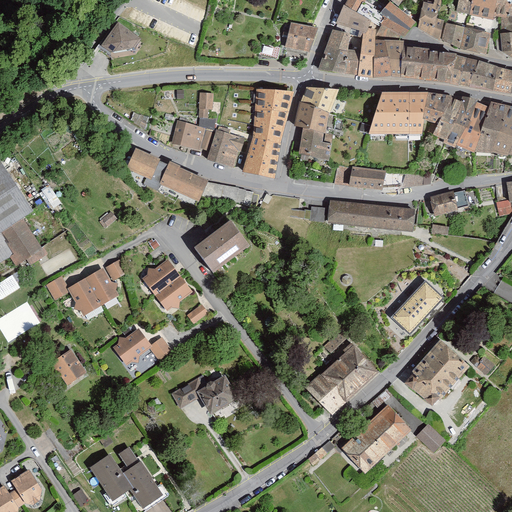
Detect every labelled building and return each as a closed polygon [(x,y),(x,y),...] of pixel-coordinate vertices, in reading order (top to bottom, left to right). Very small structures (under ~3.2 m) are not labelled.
[(511,96),(511,72),(511,73),(450,55),(424,52),(425,49),(401,47),(401,43),(397,43),(373,41),(373,31),(365,29),(365,21),(356,17),(363,2),(358,0),(346,0),(343,9),(339,6),(333,25),(359,33),(355,53),(344,51),(346,35),(329,29),(312,73),(397,79),(448,84),(466,89),(508,96),(511,96)] [(382,0),(385,3),(371,21),(378,27),(373,41),(397,43),(399,38),(412,26),(393,8),(399,0),(382,0)] [(424,2),(419,28),(439,39),(444,21),(437,20),(441,0),(434,0),(434,4),(424,2)] [(458,0),(456,11),(470,14),(473,0),(458,0)] [(494,14),(496,0),(473,0),(470,14),(492,19),(494,14)] [(511,5),(511,0),(496,0),(494,14),(499,15),(507,17),(511,5)] [(511,16),(507,17),(499,15),(502,51),(511,58),(511,16)] [(142,39),(118,22),(101,46),(114,56),(134,50),(142,39)] [(485,54),(490,32),(447,24),(442,41),(461,49),(485,54)] [(307,56),(314,31),(290,25),(283,50),(307,56)] [(277,59),(280,49),(261,45),(258,60),(277,59)] [(307,88),(302,102),(330,114),(339,90),(307,88)] [(292,94),(256,90),(255,110),(287,112),(292,94)] [(423,119),(430,92),(382,91),(369,134),(419,135),(423,119)] [(452,96),(430,92),(423,119),(438,124),(452,96)] [(213,94),(200,93),(199,124),(214,129),(216,119),(208,118),(209,110),(212,110),(213,94)] [(462,100),(452,96),(438,124),(433,135),(445,140),(462,100)] [(463,98),(462,100),(445,140),(444,143),(457,148),(457,146),(476,102),(477,100),(463,98)] [(302,102),(297,127),(304,129),(326,134),(330,114),(302,102)] [(489,107),(476,102),(457,146),(473,153),(489,107)] [(490,102),(489,107),(473,153),(491,152),(508,106),(490,102)] [(511,142),(511,107),(508,106),(491,152),(507,156),(508,153),(511,142)] [(280,143),(287,112),(255,110),(253,138),(267,140),(280,143)] [(206,128),(178,121),(172,144),(202,151),(206,128)] [(328,160),(331,135),(326,134),(304,129),(299,155),(328,160)] [(242,138),(216,130),(207,159),(233,168),(242,138)] [(259,174),(267,140),(253,138),(243,171),(259,174)] [(280,143),(267,140),(259,174),(273,177),(280,143)] [(152,179),(160,161),(161,159),(136,148),(127,168),(152,179)] [(167,163),(160,161),(152,179),(195,201),(204,180),(167,163)] [(383,173),(334,167),(332,184),(380,189),(383,182),(400,182),(399,189),(430,185),(431,174),(402,175),(383,173)] [(28,214),(0,172),(0,262),(5,259),(12,270),(23,262),(29,270),(47,258),(21,219),(28,214)] [(249,215),(254,192),(204,180),(195,201),(249,215)] [(494,203),(497,218),(511,215),(510,205),(511,204),(511,184),(502,185),(504,201),(494,203)] [(52,208),(61,203),(51,186),(42,190),(52,208)] [(426,199),(431,216),(466,207),(462,190),(426,199)] [(325,209),(312,207),(310,221),(410,231),(412,208),(326,199),(325,209)] [(233,220),(193,246),(211,272),(250,246),(233,220)] [(448,229),(432,225),(430,234),(446,237),(448,229)] [(152,239),(146,243),(151,251),(157,247),(152,239)] [(164,258),(138,279),(143,285),(163,311),(190,290),(164,258)] [(118,260),(104,268),(111,281),(125,273),(118,260)] [(61,277),(44,287),(53,302),(67,294),(80,316),(116,295),(101,269),(68,289),(61,277)] [(11,276),(0,283),(0,301),(19,289),(11,276)] [(445,300),(421,277),(383,316),(407,339),(445,300)] [(106,308),(120,300),(117,296),(103,304),(106,308)] [(198,304),(184,316),(191,325),(205,312),(198,304)] [(138,328),(112,347),(124,364),(148,348),(157,360),(170,350),(160,335),(148,343),(138,328)] [(328,416),(377,374),(339,330),(320,346),(333,360),(303,387),(328,416)] [(438,342),(400,384),(427,408),(465,367),(438,342)] [(71,350),(49,364),(64,387),(86,373),(71,350)] [(479,351),(468,362),(485,377),(495,366),(479,351)] [(199,376),(168,394),(178,410),(195,399),(205,417),(237,398),(222,372),(203,383),(199,376)] [(385,406),(336,453),(359,477),(408,430),(385,406)] [(427,425),(414,437),(431,454),(443,441),(427,425)] [(106,456),(87,469),(109,502),(126,491),(139,511),(146,511),(168,497),(158,482),(154,485),(128,445),(116,453),(126,469),(118,474),(106,456)] [(41,491),(28,470),(10,482),(15,490),(7,495),(2,487),(0,488),(0,511),(15,511),(16,507),(24,502),(31,504),(39,500),(41,491)]
